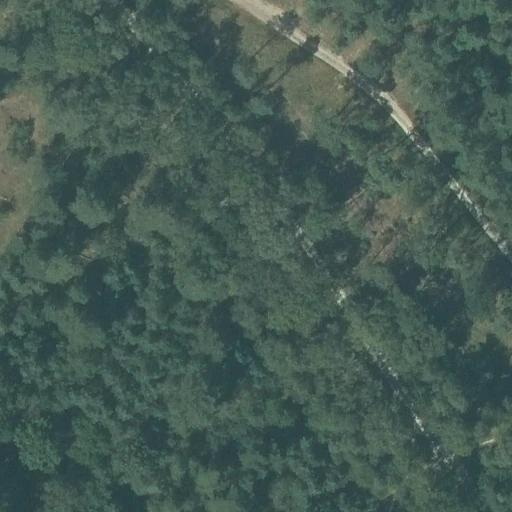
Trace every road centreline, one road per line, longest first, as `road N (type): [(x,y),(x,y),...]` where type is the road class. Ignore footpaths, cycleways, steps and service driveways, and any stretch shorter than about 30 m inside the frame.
road 1 (track): [(489,511),(290,221),(113,0)]
road 2 (track): [(511,256),(390,105),(241,0)]
